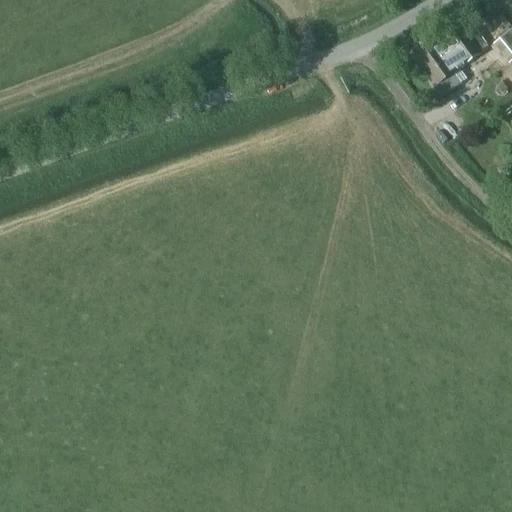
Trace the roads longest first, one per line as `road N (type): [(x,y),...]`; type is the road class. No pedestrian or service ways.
road 1 (unclassified): [(0,172),(357,45)]
road 2 (unclassified): [(511,222),(458,175),(357,45)]
